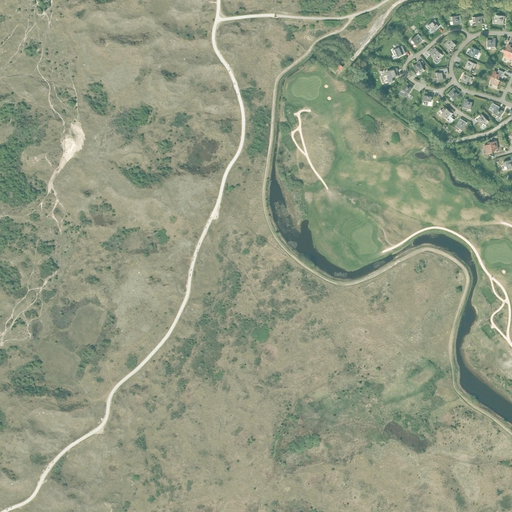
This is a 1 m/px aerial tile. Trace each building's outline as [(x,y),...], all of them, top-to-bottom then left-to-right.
[(460,15),(450,17),(450,22),(453,22),(453,25),(460,24),(462,23),(461,19),(460,19),(460,18),(461,18),(460,15)] [(495,15),(495,20),(497,20),(497,23),(503,24),(504,19),(505,19),(506,16),(495,15)] [(483,16),(472,17),(473,23),(475,22),(476,25),(482,24),(481,19),(483,19),(483,16)] [(435,19),(427,26),(430,30),(432,29),(434,31),(439,27),(435,23),(436,21),(435,19)] [(418,34),(410,41),(413,45),(415,43),(417,46),(422,41),(418,37),(420,36),(418,34)] [(448,41),(444,44),(449,49),(451,47),(452,49),(456,45),(448,37),(447,39),(448,41)] [(491,38),(487,38),(487,40),(487,47),(490,47),(490,49),(495,49),(495,38),(493,38),(493,39),(491,39),(491,38)] [(402,46),(392,50),(394,55),(396,54),(397,57),(404,54),(401,49),(403,48),(402,46)] [(471,47),(468,54),(474,57),(475,54),(477,55),(479,51),(471,47)] [(435,48),(429,53),(435,59),(437,57),(439,59),(442,55),(435,48)] [(468,60),(465,68),(471,70),(472,68),(474,69),(476,64),(468,60)] [(418,64),(413,66),(416,72),(418,71),(419,73),(424,71),(420,61),(417,62),(418,64)] [(397,68),(387,71),(389,76),(387,77),(389,83),(393,81),(392,78),(398,76),(396,71),(398,70),(397,68)] [(440,72),(434,73),(435,78),(437,78),(438,81),(444,80),(444,74),(445,74),(445,71),(447,71),(447,68),(439,69),(440,72)] [(494,70),(491,76),(500,80),(501,78),(499,77),(501,74),(503,75),(504,72),(498,70),(497,72),(494,70)] [(464,74),(460,81),(466,84),(468,81),(470,82),(472,77),(464,74)] [(491,76),(490,79),(492,79),(490,83),(497,86),(500,80),(491,76)] [(401,91),(399,94),(404,97),(407,96),(409,94),(412,88),(408,85),(408,84),(406,82),(401,91)] [(454,88),(446,95),(450,99),(451,97),(453,99),(458,95),(454,91),(456,89),(454,88)] [(425,92),(423,102),(428,103),(428,101),(431,102),(432,95),(427,94),(427,92),(425,92)] [(465,99),(462,109),(467,110),(468,108),(471,109),(472,102),(467,101),(468,99),(465,99)] [(493,103),(491,107),(495,110),(492,115),(496,117),(497,115),(500,117),(503,111),(499,109),(499,107),(497,106),(493,103)] [(443,112),(441,115),(446,119),(450,115),(451,116),(453,114),(445,107),(441,111),(443,112)] [(481,117),(477,121),(481,125),(483,123),(485,125),(489,122),(481,114),(479,116),(481,117)] [(460,118),(454,127),(459,130),(460,128),(462,130),(466,124),(461,121),(462,120),(460,118)] [(496,141),(490,142),(492,152),(495,151),(494,150),(498,149),(496,141)] [(492,152),(490,142),(487,143),(488,144),(484,145),(486,153),(492,152)] [(511,160),(503,162),(504,167),(506,166),(507,169),(511,168),(511,159),(511,160)]
